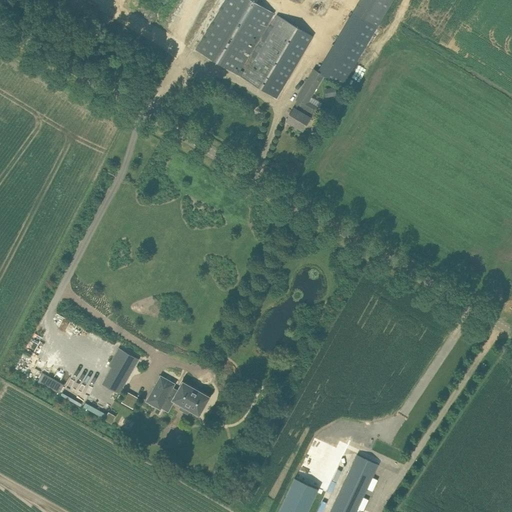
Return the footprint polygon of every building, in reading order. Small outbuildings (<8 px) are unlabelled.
[(260,42),(258,40),(274,13),(252,0),(225,0),(201,41),(196,49),(277,98),(282,89),(313,36),(277,14),(260,42)] [(294,108),(287,120),(303,130),(310,118),(312,119),(322,103),(311,96),(320,81),(311,75),(298,97),(300,98),(294,108)] [(113,367),(103,383),(119,392),(138,359),(120,348),(110,365),(113,367)] [(161,376),(147,401),(160,408),(168,394),(174,398),(173,399),(182,404),(180,409),(188,413),(190,409),(199,414),(209,397),(183,382),(178,390),(172,387),(174,384),(161,376)] [(116,416),(108,411),(104,420),(112,424),(116,416)] [(329,511),(357,511),(379,465),(357,454),(329,511)] [(278,511),(307,511),(319,489),(295,477),(278,511)]
